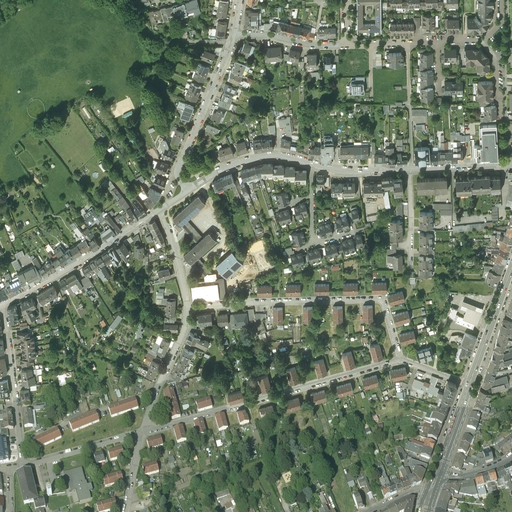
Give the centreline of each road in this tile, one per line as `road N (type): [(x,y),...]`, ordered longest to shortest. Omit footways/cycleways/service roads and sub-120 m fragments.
road 1 (residential): [(143,432),(399,359)]
road 2 (residential): [(189,305),(377,297),(399,359)]
road 3 (residential): [(159,208),(1,304)]
road 4 (residential): [(234,32),(178,168),(187,192)]
road 5 (residential): [(1,304),(22,464)]
road 6 (residential): [(143,432),(189,305)]
road 7 (residential): [(312,165),(260,157),(187,192)]
road 8 (residential): [(22,464),(143,432)]
road 9 (primary): [(511,267),(469,384)]
